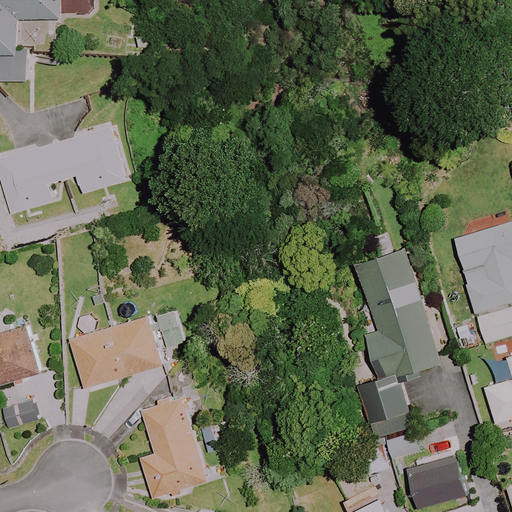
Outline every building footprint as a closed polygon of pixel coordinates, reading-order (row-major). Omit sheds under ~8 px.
[(19,22),(59,22),(59,15),(92,15),(91,0),(0,0),(0,53),(18,53),(19,22)] [(130,181),(116,127),(0,157),(0,177),(10,214),(54,203),(50,184),(79,176),(83,193),(130,181)] [(485,343),(511,335),(511,305),(511,302),(511,301),(511,222),(456,238),(476,312),(485,343)] [(376,438),(412,428),(407,411),(409,410),(401,381),(415,377),(414,371),(439,364),(406,248),(359,262),(378,330),(365,333),(378,379),(361,384),(376,438)] [(114,299),(109,280),(87,286),(93,305),(114,299)] [(165,365),(150,315),(71,338),(85,388),(165,365)] [(32,326),(0,334),(0,384),(40,376),(32,326)] [(511,352),(509,353),(511,364),(511,378),(486,387),(497,423),(511,418),(511,352)] [(211,481),(184,396),(143,409),(156,453),(141,458),(154,498),(211,481)] [(33,399),(3,406),(8,429),(38,423),(33,399)] [(214,430),(202,433),(208,452),(240,442),(231,416),(212,423),(214,430)] [(421,451),(415,432),(388,440),(394,459),(421,451)] [(391,468),(385,447),(361,453),(366,474),(391,468)] [(468,495),(457,455),(408,468),(419,508),(468,495)] [(386,511),(380,499),(352,511),(386,511)]
